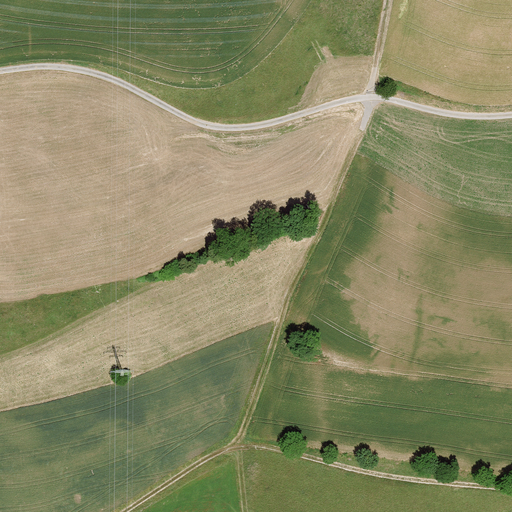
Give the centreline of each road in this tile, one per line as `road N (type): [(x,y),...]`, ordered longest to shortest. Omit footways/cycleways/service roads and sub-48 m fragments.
road 1 (track): [(243,511),(234,446),(361,127),(385,0)]
road 2 (track): [(0,69),(57,64),(99,72),(203,123),(236,127),(344,99),(511,113)]
road 3 (track): [(511,487),(367,470),(251,444),(201,457),(119,511)]
